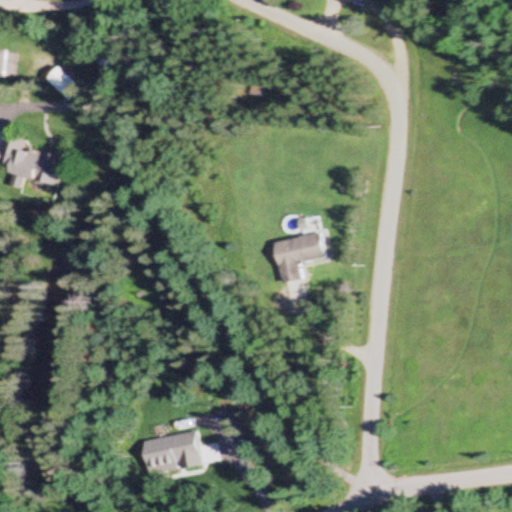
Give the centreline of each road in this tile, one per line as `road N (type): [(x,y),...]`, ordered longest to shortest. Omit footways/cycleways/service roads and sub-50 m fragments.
road 1 (residential): [(373,492),(371,406),(394,128),(386,88),(366,63),(233,0)]
road 2 (residential): [(341,511),(373,492),(511,474)]
